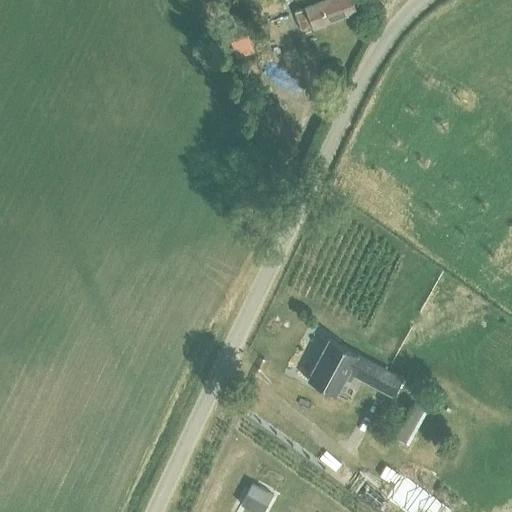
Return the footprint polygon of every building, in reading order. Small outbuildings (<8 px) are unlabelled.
[(352,0),(324,0),(308,6),(294,12),(302,31),(356,10),(352,0)] [(251,29),(230,37),(237,55),(258,47),(251,29)] [(278,101),(250,113),(269,160),(298,148),(278,101)] [(393,395),(402,378),(330,338),(308,378),(337,393),(346,377),(352,380),(355,374),(393,395)] [(422,400),(397,433),(411,443),(435,411),(422,400)] [(252,483),(241,504),(256,511),(263,511),(273,494),(252,483)]
